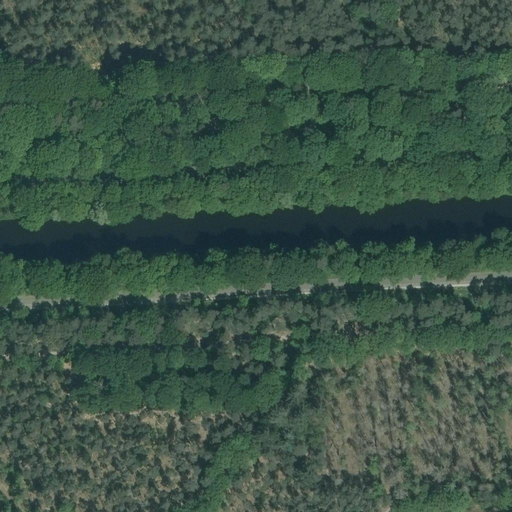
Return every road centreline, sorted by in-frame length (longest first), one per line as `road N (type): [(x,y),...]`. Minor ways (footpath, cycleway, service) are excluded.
road 1 (tertiary): [(0,184),(511,158)]
road 2 (unclassified): [(0,301),(511,276)]
road 3 (track): [(511,88),(358,85),(0,103)]
road 4 (unknown): [(0,73),(143,74),(224,59),(362,57),(372,0)]
